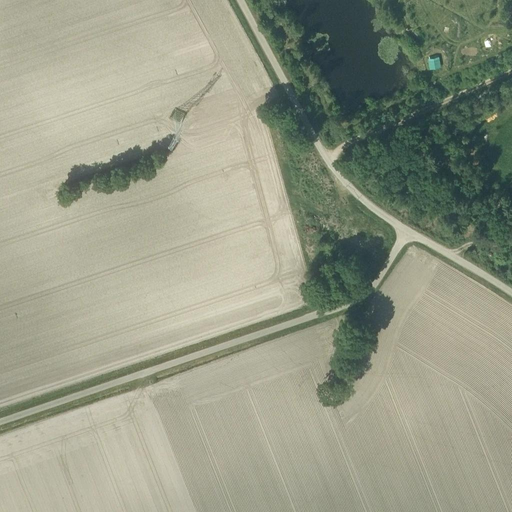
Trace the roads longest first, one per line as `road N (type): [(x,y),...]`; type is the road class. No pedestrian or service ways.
road 1 (unclassified): [(0,420),(355,301),(374,286),(405,230)]
road 2 (track): [(511,70),(323,154)]
road 3 (unclassified): [(323,154),(240,0)]
road 4 (unclassified): [(511,292),(405,230)]
